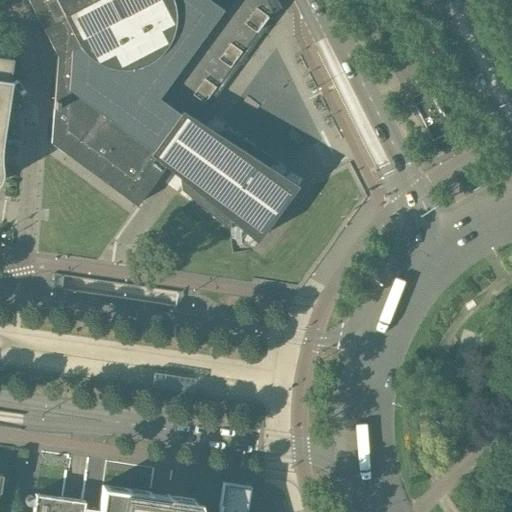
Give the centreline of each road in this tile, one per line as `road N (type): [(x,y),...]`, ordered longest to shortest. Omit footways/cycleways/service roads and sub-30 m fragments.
road 1 (residential): [(371,346),(0,291)]
road 2 (residential): [(0,405),(362,459)]
road 3 (secondary): [(311,0),(412,195),(432,253)]
road 4 (secondary): [(511,141),(435,0)]
